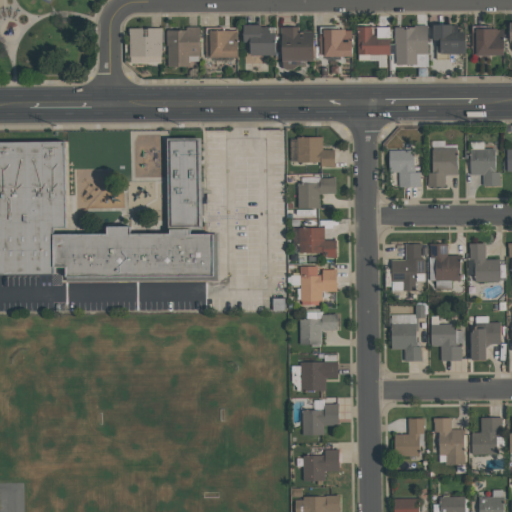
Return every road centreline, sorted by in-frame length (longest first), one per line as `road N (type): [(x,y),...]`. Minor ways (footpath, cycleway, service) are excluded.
road 1 (residential): [(368,108),(372,511)]
road 2 (secondary): [(116,110),(368,108)]
road 3 (residential): [(270,4),(511,1)]
road 4 (residential): [(115,11),(270,4)]
road 5 (residential): [(369,218),(511,216)]
road 6 (residential): [(371,390),(511,390)]
